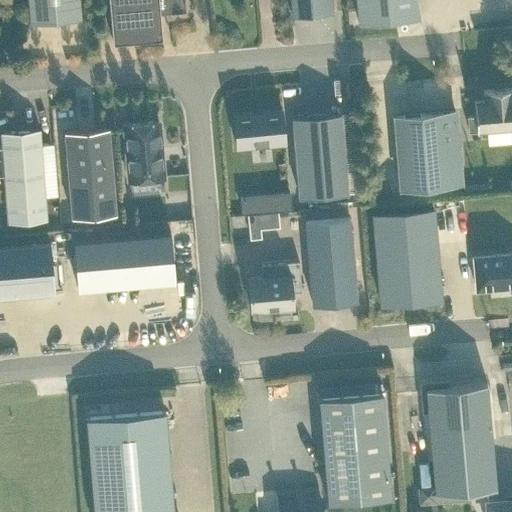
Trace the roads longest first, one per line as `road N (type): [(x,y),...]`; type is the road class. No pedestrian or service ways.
road 1 (unclassified): [(214,351),(195,64)]
road 2 (unclassified): [(214,351),(485,327)]
road 3 (unclassified): [(195,64),(453,43)]
road 4 (unclassified): [(0,373),(214,351)]
road 5 (unclassified): [(0,81),(195,64)]
